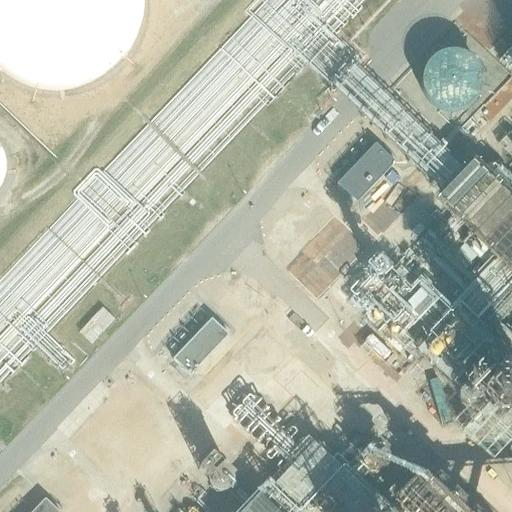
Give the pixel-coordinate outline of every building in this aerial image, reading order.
[(141,7),(141,0),(0,0),(0,63),(2,65),(11,72),(22,77),(32,81),(44,84),(55,85),(67,84),(78,82),(89,78),(100,73),(109,67),(118,59),(125,50),(131,40),(136,30),(139,18),(141,7)] [(483,89),(483,83),(483,77),(481,72),(479,67),(475,63),(471,59),(466,57),(460,55),(456,54),(451,55),(445,56),(439,59),(435,62),(432,66),(429,71),(427,76),(426,82),(427,87),(428,93),(430,97),(433,102),(437,106),(441,108),(447,111),(453,112),(459,111),(465,110),(470,107),(474,104),(478,99),(481,94),(483,89)] [(378,142),(339,183),(357,199),(395,159),(378,142)] [(188,375),(228,335),(212,319),(172,360),(188,375)] [(57,511),(44,499),(33,511),(32,511),(57,511)]
